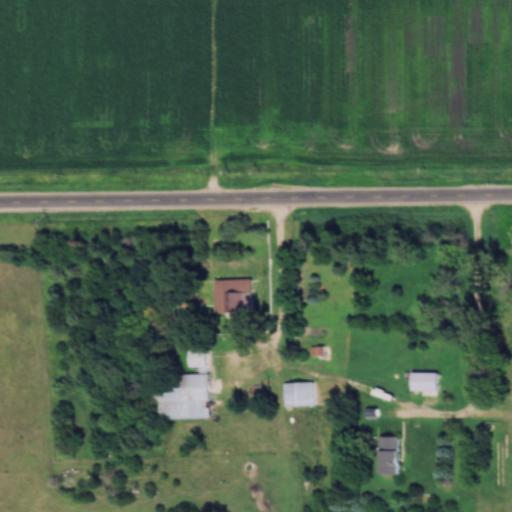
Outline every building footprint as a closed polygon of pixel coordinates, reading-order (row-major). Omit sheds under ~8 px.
[(214,280),(214,317),(253,317),(253,280),(214,280)] [(189,369),(207,369),(208,348),(191,347),(189,369)] [(441,373),(412,373),(412,392),(441,392),(441,373)] [(152,376),(152,419),(211,419),(210,375),(152,376)] [(285,383),(285,408),(317,408),(317,383),(285,383)] [(399,438),(380,438),(380,476),(399,476),(399,438)]
